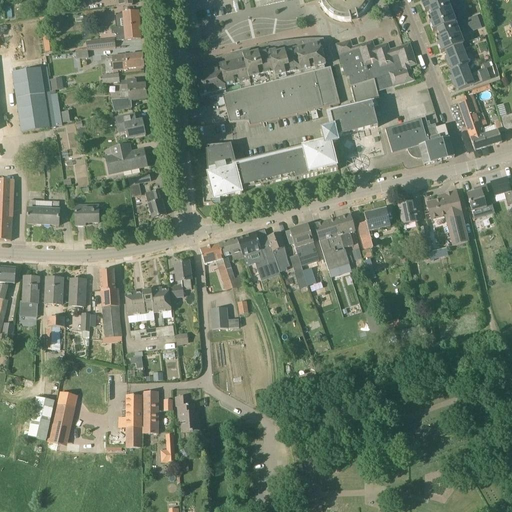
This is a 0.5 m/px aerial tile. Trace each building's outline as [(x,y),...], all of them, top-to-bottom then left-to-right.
[(73,0),(74,4),(100,0),(115,0),(116,8),(133,6),(132,0),(73,0)] [(367,8),(369,4),(370,0),(319,0),(319,1),(321,1),(321,3),(324,9),(329,14),(337,18),(344,20),(350,19),(351,22),(358,19),(357,17),(359,16),(362,13),(364,11),(367,8)] [(429,23),(452,15),(446,0),(419,0),(425,12),(429,11),(432,18),(428,20),(429,23)] [(465,4),(457,7),(460,14),(468,10),(465,4)] [(104,10),(85,13),(86,21),(105,19),(104,10)] [(139,13),(115,15),(115,21),(116,28),(140,26),(139,13)] [(455,23),(459,22),(458,18),(454,20),(452,15),(429,23),(433,33),(437,31),(440,39),(436,40),(441,54),(446,52),(461,46),(464,45),(455,23)] [(477,16),(463,22),(468,34),(482,28),(477,16)] [(116,28),(112,29),(112,35),(115,35),(116,36),(117,42),(141,40),(140,26),(116,28)] [(115,39),(86,42),(87,49),(87,52),(116,49),(115,39)] [(325,66),(324,61),(323,59),(327,58),(328,60),(323,40),(313,40),(304,40),(299,41),(290,42),(285,42),(275,44),(270,45),(260,47),(251,49),(246,50),(235,53),(230,54),(225,56),(220,58),(216,59),(212,61),(203,64),(198,66),(189,71),(194,89),(198,88),(200,97),(216,94),(225,91),(226,95),(222,96),(229,124),(249,123),(250,127),(315,111),(340,105),(331,68),(326,70),(325,70),(324,66),(325,66)] [(374,49),(372,42),(358,47),(359,49),(353,51),(350,42),(336,46),(338,52),(346,79),(349,78),(351,87),(359,84),(357,76),(367,73),(365,67),(378,63),(374,49)] [(374,49),(378,63),(365,67),(367,73),(357,76),(359,84),(374,80),(375,81),(377,93),(395,87),(413,81),(409,68),(416,66),(410,45),(396,50),(397,53),(391,55),(387,45),(374,49)] [(484,70),(478,72),(479,75),(471,78),(470,75),(467,66),(469,65),(461,46),(446,52),(447,56),(445,57),(449,67),(451,67),(453,71),(450,72),(452,76),(450,77),(454,88),(456,87),(458,91),(473,86),(473,87),(490,80),(486,69),(493,66),(492,62),(482,66),(484,70)] [(142,55),(126,57),(126,56),(112,57),(113,72),(127,70),(144,68),(142,55)] [(56,128),(51,96),(47,68),(12,74),(22,133),(56,128)] [(119,75),(102,76),(103,85),(120,83),(119,75)] [(56,80),(51,81),(53,92),(61,90),(61,85),(57,86),(56,80)] [(359,84),(351,87),(351,88),(350,88),(355,106),(326,113),(330,128),(321,131),(324,143),(235,165),(230,145),(207,147),(209,174),(207,175),(208,179),(203,180),(202,180),(204,206),(215,205),(210,205),(210,202),(219,200),(242,194),(242,192),(242,187),(247,187),(247,189),(246,189),(246,190),(247,190),(292,179),(292,178),(291,178),(290,175),(294,174),(294,176),(301,174),(302,179),(302,180),(338,171),(338,170),(337,170),(331,145),(338,143),(337,138),(351,135),(378,128),(372,102),(379,100),(377,93),(375,81),(374,80),(359,84)] [(145,85),(136,86),(136,81),(122,82),(122,90),(123,90),(123,94),(120,94),(121,102),(115,102),(116,113),(131,109),(130,102),(147,100),(145,85)] [(489,84),(472,90),(473,95),(491,90),(489,84)] [(58,95),(51,96),(56,128),(62,127),(58,95)] [(480,115),(473,96),(460,100),(462,104),(458,105),(466,129),(480,124),(477,116),(480,115)] [(511,114),(507,117),(503,106),(496,108),(500,119),(501,120),(504,132),(504,133),(511,129),(511,114)] [(71,112),(62,114),(63,124),(73,122),(71,112)] [(142,121),(136,122),(134,115),(126,117),(116,119),(119,134),(127,132),(129,140),(145,137),(142,121)] [(427,118),(382,131),(382,132),(385,131),(392,155),(389,156),(390,156),(407,151),(408,152),(408,153),(409,154),(409,155),(410,156),(411,157),(412,158),(413,158),(414,159),(415,159),(416,159),(417,160),(418,160),(419,160),(420,160),(421,160),(422,159),(424,167),(433,164),(433,167),(446,164),(445,161),(454,158),(451,145),(449,139),(445,126),(440,128),(439,128),(436,129),(435,128),(430,130),(428,123),(426,123),(425,120),(427,119),(427,118)] [(499,134),(504,132),(501,120),(494,122),(497,131),(484,135),(480,124),(466,129),(474,152),(502,144),(499,134)] [(86,129),(77,131),(79,139),(88,137),(86,129)] [(106,158),(107,164),(109,175),(147,167),(145,156),(132,159),(129,145),(111,150),(111,149),(104,151),(105,156),(106,158)] [(0,241),(11,242),(13,178),(13,162),(0,161),(0,241)] [(142,177),(128,179),(130,188),(139,186),(143,185),(142,177)] [(506,180),(491,184),(495,198),(505,196),(506,200),(507,206),(511,204),(511,212),(511,213),(511,217),(511,191),(510,192),(506,180)] [(142,197),(139,186),(130,188),(132,199),(142,197)] [(486,186),(473,190),(474,193),(467,195),(472,213),(486,209),(485,205),(491,203),(486,186)] [(162,201),(161,201),(158,191),(146,194),(148,205),(149,205),(152,220),(166,216),(162,201)] [(427,204),(431,221),(445,217),(447,222),(451,241),(431,246),(431,248),(432,252),(453,247),(468,243),(461,213),(456,193),(443,196),(444,200),(427,204)] [(44,211),(35,211),(36,202),(28,202),(27,225),(43,226),(44,211)] [(414,202),(398,206),(402,226),(405,225),(418,223),(414,202)] [(44,211),(43,226),(59,227),(59,203),(52,203),(52,211),(44,211)] [(98,207),(84,207),(76,208),(76,227),(85,227),(85,224),(98,224),(98,207)] [(369,232),(390,227),(386,212),(386,211),(386,210),(364,216),(368,228),(362,230),(366,249),(373,248),(369,232)] [(340,237),(343,249),(353,246),(350,234),(355,232),(350,215),(335,219),(340,237)] [(349,265),(345,251),(345,250),(344,251),(343,249),(340,237),(335,219),(314,226),(319,243),(328,271),(349,265)] [(308,226),(285,233),(289,246),(294,245),(295,250),(297,256),(301,268),(319,262),(316,251),(308,226)] [(420,229),(423,249),(431,248),(431,246),(428,229),(428,227),(420,229)] [(269,242),(270,247),(260,249),(255,233),(237,239),(241,253),(243,259),(246,268),(250,266),(256,264),(261,282),(280,276),(278,269),(279,269),(269,242)] [(279,234),(267,238),(269,242),(279,269),(284,267),(282,262),(286,260),(285,249),(279,234)] [(243,259),(241,253),(237,239),(219,245),(233,290),(238,289),(228,258),(232,257),(234,262),(243,259)] [(233,290),(219,245),(200,251),(204,265),(216,262),(226,292),(233,290)] [(349,250),(345,251),(349,265),(353,264),(349,250)] [(360,250),(352,252),(355,262),(362,260),(360,250)] [(371,250),(362,252),(364,259),(373,257),(371,250)] [(297,256),(290,259),(295,274),(303,272),(301,268),(297,256)] [(189,263),(175,265),(178,287),(170,288),(172,300),(184,298),(183,290),(191,289),(191,291),(192,291),(190,281),(191,281),(189,263)] [(16,269),(0,267),(0,285),(2,285),(2,283),(15,284),(16,269)] [(119,290),(118,290),(115,291),(113,271),(100,272),(103,309),(106,338),(117,338),(122,338),(119,290)] [(39,279),(25,278),(23,305),(37,305),(39,279)] [(63,280),(47,279),(45,305),(61,306),(63,280)] [(86,281),(71,280),(69,307),(85,308),(86,281)] [(0,334),(1,335),(8,301),(5,301),(8,287),(0,286),(0,334)] [(159,289),(159,292),(151,293),(154,314),(162,313),(160,292),(159,289)] [(154,314),(151,293),(151,291),(143,292),(145,314),(153,313),(154,314)] [(168,291),(162,292),(160,292),(162,313),(163,313),(163,320),(172,318),(168,291)] [(143,292),(142,292),(142,294),(134,295),(134,293),(137,317),(146,316),(145,314),(143,292)] [(137,317),(134,293),(133,293),(134,295),(125,296),(128,318),(137,317)] [(247,302),(238,304),(240,316),(249,314),(247,302)] [(239,321),(228,321),(227,309),(221,310),(211,311),(213,331),(223,330),(239,329),(239,321)] [(90,316),(82,316),(81,332),(90,332),(90,316)] [(61,328),(65,328),(65,319),(48,319),(47,344),(47,350),(61,350),(60,348),(61,328)] [(397,320),(386,323),(388,330),(399,328),(397,320)] [(383,337),(378,321),(368,324),(373,340),(383,337)] [(15,326),(4,324),(2,341),(12,342),(15,326)] [(427,337),(423,326),(400,332),(403,343),(427,337)] [(150,335),(151,340),(157,339),(156,329),(145,331),(146,335),(150,335)] [(177,335),(177,345),(189,344),(188,334),(177,335)] [(395,353),(381,356),(383,365),(397,362),(395,353)] [(315,373),(307,375),(310,386),(319,384),(315,373)] [(158,393),(143,393),(143,435),(158,435),(158,412),(158,399),(158,393)] [(198,415),(195,415),(194,406),(190,406),(189,396),(177,397),(179,424),(183,424),(183,434),(193,433),(193,432),(200,432),(198,415)] [(141,450),(140,398),(127,397),(127,420),(119,419),(119,428),(126,428),(126,449),(141,450)] [(55,402),(36,398),(30,427),(29,433),(27,439),(47,441),(55,402)] [(173,411),(173,400),(164,400),(165,411),(173,411)] [(75,409),(58,405),(53,426),(70,430),(75,409)] [(175,462),(173,436),(166,436),(167,450),(160,450),(161,463),(168,462),(168,463),(175,462)] [(183,449),(181,452),(181,456),(183,458),(187,458),(190,455),(190,452),(187,449),(183,449)] [(188,464),(186,464),(186,461),(178,462),(179,473),(189,473),(188,464)] [(307,482),(306,477),(297,474),(291,482),(297,490),(307,482)] [(177,498),(168,500),(169,509),(178,507),(177,498)]
